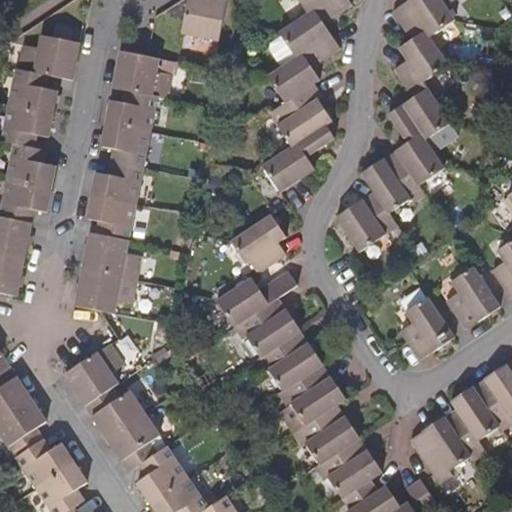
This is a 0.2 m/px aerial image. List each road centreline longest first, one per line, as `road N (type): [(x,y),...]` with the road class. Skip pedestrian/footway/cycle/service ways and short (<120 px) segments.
road 1 (residential): [(132,0),(102,18),(25,331),(142,511)]
road 2 (residential): [(511,329),(402,399),(308,263),(353,143),(380,0)]
